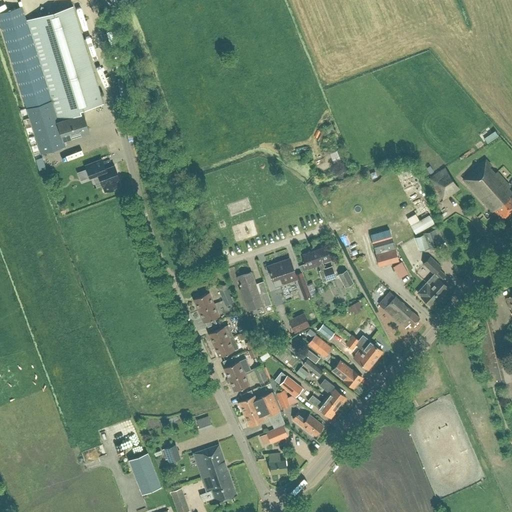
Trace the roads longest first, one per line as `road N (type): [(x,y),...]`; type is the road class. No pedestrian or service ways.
road 1 (tertiary): [(277,511),(511,233)]
road 2 (tertiary): [(169,280),(143,215),(88,0)]
road 3 (tertiary): [(277,511),(204,372),(169,280)]
road 4 (residential): [(169,280),(327,227)]
